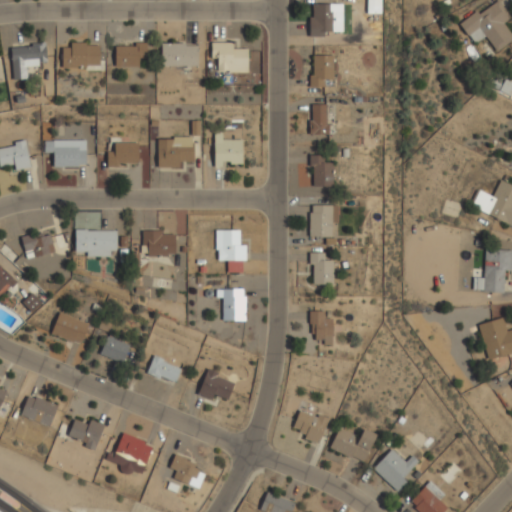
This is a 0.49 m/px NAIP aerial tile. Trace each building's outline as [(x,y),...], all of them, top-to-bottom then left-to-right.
[(511,34),(503,21),(510,16),(498,0),(490,0),(458,23),(471,42),(482,35),(494,52),(511,39),(511,34)] [(309,36),(334,36),(334,3),(309,3),(309,36)] [(62,42),(61,66),(98,67),(99,43),(62,42)] [(115,67),(144,67),(144,42),(115,42),(115,67)] [(211,61),(217,61),(217,71),(247,71),(247,49),(237,49),(237,42),(211,42),(211,61)] [(46,65),(45,43),(11,44),(12,78),(26,78),(26,65),(46,65)] [(197,43),(161,43),(161,66),(197,66),(197,43)] [(324,86),(324,78),(333,78),(333,54),(310,54),(310,86),(324,86)] [(328,103),(309,103),(309,133),(328,133),(328,103)] [(192,136),(156,136),(156,166),(183,166),(183,157),(192,157),(192,136)] [(242,138),(213,138),(213,166),(242,166),(242,138)] [(85,139),(43,139),(43,152),(53,152),(53,166),(85,166),(85,139)] [(9,169),(29,167),(26,141),(0,143),(0,162),(8,162),(9,169)] [(114,151),(107,151),(107,166),(137,166),(137,141),(114,141),(114,151)] [(332,162),(327,162),(327,155),(309,155),(309,186),(332,186),(332,162)] [(511,225),(511,183),(499,178),(492,195),(473,186),(465,205),(511,225)] [(332,204),(308,204),(308,236),(332,236),(332,204)] [(116,229),(74,229),(74,255),(116,255),(116,229)] [(216,229),(216,260),(243,260),(243,229),(216,229)] [(141,255),(174,255),(174,230),(141,230),(141,255)] [(23,254),(51,254),(51,233),(23,233),(23,254)] [(511,271),(511,248),(484,248),(483,278),(473,278),(472,291),(502,292),(503,271),(511,271)] [(333,284),(333,260),(324,260),(324,252),(309,252),(309,284),(333,284)] [(0,294),(2,296),(15,281),(0,266),(0,294)] [(244,320),(244,288),(221,288),(221,320),(244,320)] [(21,302),(31,312),(41,303),(31,293),(21,302)] [(78,345),(88,323),(59,310),(49,332),(78,345)] [(332,344),(332,318),(325,318),(325,310),(309,310),(309,334),(315,334),(315,344),(332,344)] [(477,323),(487,360),(511,352),(511,327),(507,329),(503,316),(477,323)] [(129,343),(106,335),(99,354),(123,362),(129,343)] [(173,385),(181,367),(153,355),(145,373),(173,385)] [(197,393),(216,401),(218,395),(227,399),(235,380),(206,369),(197,393)] [(57,406),(28,394),(20,415),(49,426),(57,406)] [(320,442),(327,416),(298,407),(290,433),(320,442)] [(103,424),(90,419),(88,424),(74,419),(67,436),(86,443),(84,447),(94,450),(103,424)] [(364,462),(375,433),(362,428),(358,436),(337,428),(329,448),(364,462)] [(120,433),(109,463),(140,475),(152,444),(120,433)] [(410,454),(404,461),(390,448),(372,469),(396,490),(420,463),(410,454)] [(175,471),(172,479),(199,488),(204,473),(193,470),(195,462),(173,455),(169,469),(175,471)] [(442,511),(447,507),(439,499),(443,494),(428,480),(408,502),(418,511),(442,511)] [(292,511),(295,501),(265,493),(260,511),(261,511),(283,511),(284,509),(292,511)]
